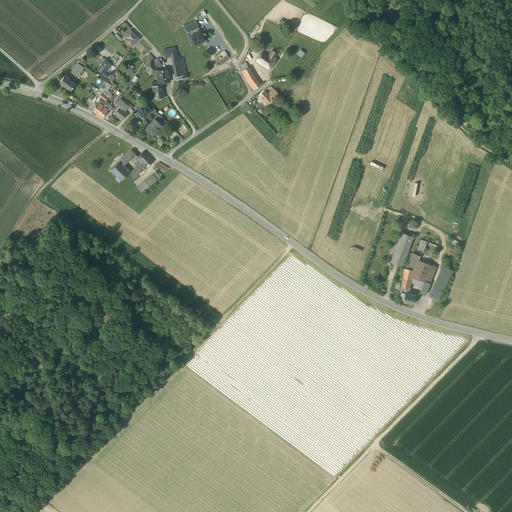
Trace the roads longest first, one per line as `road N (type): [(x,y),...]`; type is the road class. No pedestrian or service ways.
road 1 (secondary): [(511,341),(384,302),(164,159)]
road 2 (track): [(33,511),(296,246)]
road 3 (track): [(314,511),(481,335)]
road 4 (track): [(511,164),(475,140),(354,20),(347,0)]
road 5 (track): [(40,196),(215,330)]
road 6 (residential): [(215,0),(245,38),(235,66),(251,95),(164,159)]
road 7 (secondary): [(164,159),(37,93)]
road 8 (residential): [(37,93),(141,0)]
road 9 (track): [(251,95),(299,78),(354,20)]
